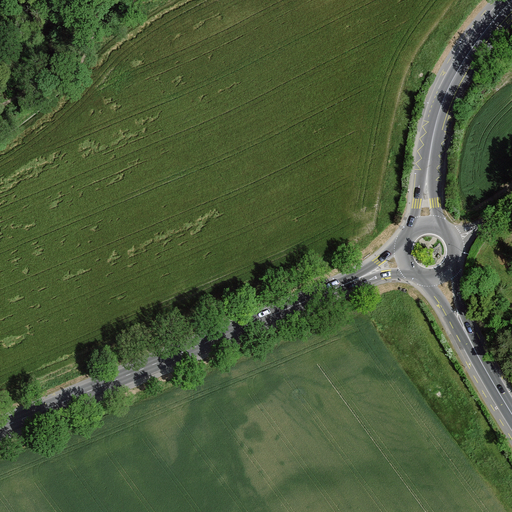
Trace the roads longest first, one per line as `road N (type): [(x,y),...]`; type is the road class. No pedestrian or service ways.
road 1 (secondary): [(0,428),(355,280)]
road 2 (secondary): [(427,176),(447,98),(511,5)]
